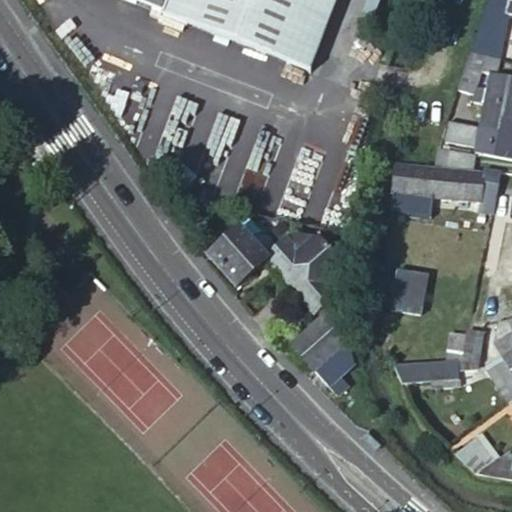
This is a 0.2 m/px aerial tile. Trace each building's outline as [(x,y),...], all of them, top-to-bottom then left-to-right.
[(97,0),(157,23),(156,26),(292,79),(322,0),(97,0)] [(335,0),(322,0),(292,79),(303,83),(335,0)] [(468,55),(499,62),(504,43),(498,41),(505,10),(485,5),(468,55)] [(468,55),(456,93),(471,96),(480,74),(489,76),(493,77),(499,62),(468,55)] [(205,71),(196,97),(282,127),(291,102),(205,71)] [(500,121),(511,122),(511,80),(493,77),(489,76),(479,130),(497,134),(500,121)] [(325,191),(334,164),(188,113),(179,140),(325,191)] [(479,130),(448,124),(444,145),(475,150),(474,154),(511,161),(511,122),(500,121),(497,134),(479,130)] [(436,150),(429,170),(468,173),(471,157),(436,150)] [(394,165),(389,214),(424,218),(425,201),(478,205),(477,215),(490,215),(498,176),(498,173),(483,171),(482,174),(468,173),(429,170),(394,165)] [(180,168),(165,182),(177,195),(192,181),(180,168)] [(264,261),(276,250),(266,238),(255,238),(249,244),(239,231),(207,261),(234,292),(266,263),(264,261)] [(266,263),(274,272),(313,317),(314,315),(333,299),(335,297),(325,285),(338,275),(339,265),(319,242),(292,236),(276,250),(264,261),(266,263)] [(391,274),(386,312),(418,316),(423,279),(391,274)] [(323,319),(346,345),(347,315),(333,299),(314,315),(320,322),(323,319)] [(290,349),(313,375),(346,345),(323,319),(320,322),(290,349)] [(511,321),(495,326),(492,347),(511,334),(511,321)] [(483,338),(466,333),(465,338),(459,366),(459,368),(477,367),(483,338)] [(511,376),(511,334),(492,347),(500,358),(488,366),(498,379),(510,372),(511,376)] [(447,335),(441,365),(459,366),(465,338),(447,335)] [(346,345),(313,375),(335,399),(347,389),(339,379),(351,368),(346,345)] [(398,365),(398,380),(400,385),(459,384),(459,375),(459,368),(459,366),(441,365),(398,365)] [(468,473),(473,478),(491,463),(475,442),(455,457),(460,464),(466,470),(468,473)] [(486,479),(511,482),(511,464),(505,463),(493,461),(491,463),(473,478),(486,479)]
